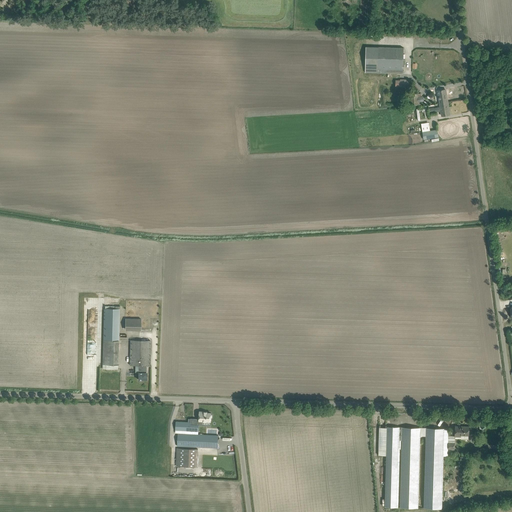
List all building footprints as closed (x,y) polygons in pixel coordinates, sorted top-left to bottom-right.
[(403,73),(403,70),(403,65),(403,59),(404,48),(378,47),(366,47),(365,73),(377,73),(403,73)] [(440,103),(448,102),(445,89),(438,91),(440,103)] [(418,101),(417,93),(407,95),(409,105),(420,104),(420,100),(418,101)] [(442,116),(445,115),(450,114),(448,102),(440,103),(442,116)] [(426,107),(418,107),(418,120),(421,119),(420,110),(427,110),(426,107)] [(430,130),(429,122),(421,124),(424,140),(438,137),(437,129),(430,130)] [(118,365),(119,306),(115,306),(115,308),(104,308),(103,364),(118,365)] [(140,331),(141,319),(125,318),(125,330),(140,331)] [(150,366),(150,341),(130,340),(130,365),(139,365),(139,372),(138,372),(138,380),(147,380),(147,373),(147,365),(150,366)] [(197,425),(199,425),(202,425),(202,421),(211,421),(211,418),(212,417),(212,415),(211,414),(211,413),(207,413),(207,412),(204,411),(199,411),(199,420),(197,420),(197,425)] [(186,425),(186,434),(198,434),(199,425),(197,425),(191,424),(191,422),(191,419),(188,419),(188,422),(186,422),(186,425)] [(175,430),(175,433),(178,433),(186,434),(186,425),(186,422),(176,421),(176,424),(175,430)] [(379,427),(378,455),(386,455),(385,507),(387,507),(398,507),(398,504),(399,467),(400,465),(400,459),(400,449),(401,449),(401,440),(402,440),(402,443),(402,459),(401,465),(401,481),(400,504),(400,507),(418,508),(418,505),(420,436),(426,436),(424,505),(424,508),(442,509),(443,455),(448,455),(448,452),(448,449),(448,445),(448,442),(448,436),(449,428),(387,426),(387,427),(379,427)] [(455,426),(455,436),(461,436),(461,435),(469,435),(469,426),(455,426)] [(218,448),(218,435),(186,434),(178,433),(177,446),(218,448)] [(198,467),(198,449),(177,448),(176,466),(198,467)]
